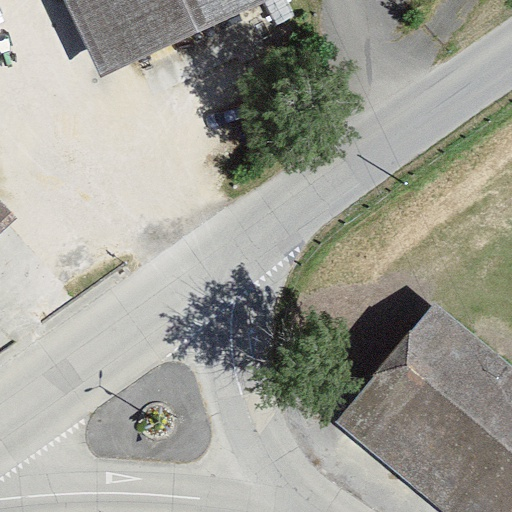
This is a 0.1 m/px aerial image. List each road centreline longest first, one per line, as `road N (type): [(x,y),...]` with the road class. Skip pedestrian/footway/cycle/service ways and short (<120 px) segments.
road 1 (secondary): [(0,420),(269,228)]
road 2 (tertiary): [(269,228),(243,350),(275,447),(301,493),(326,511)]
road 3 (secondary): [(269,228),(511,51)]
road 4 (tertiary): [(0,496),(154,491),(271,511)]
